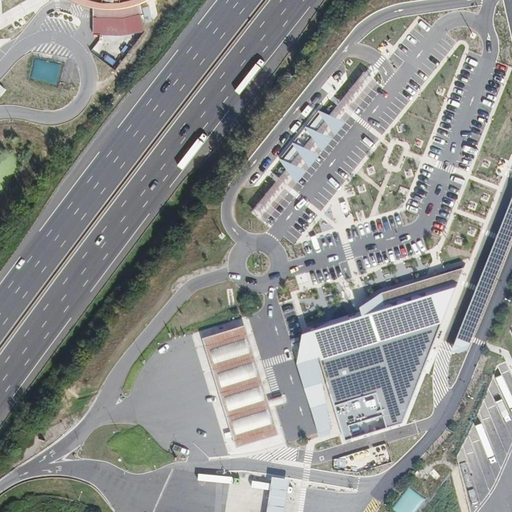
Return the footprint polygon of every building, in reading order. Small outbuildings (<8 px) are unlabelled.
[(93,3),(94,32),(103,33),(109,33),(128,31),(146,29),(139,1),(125,4),(113,5),(93,3)] [(152,6),(144,9),(149,24),(156,21),(152,6)] [(59,82),(62,62),(36,58),(33,79),(59,82)] [(335,134),(346,121),(319,110),(335,134)] [(323,151),(333,138),(306,127),(323,151)] [(310,167),(320,154),(293,143),(310,167)] [(297,182),(307,170),(280,158),(297,182)] [(511,200),(451,351),(458,355),(468,350),(471,342),(511,237),(511,200)] [(404,422),(456,286),(464,267),(382,292),(360,307),(363,315),(369,331),(317,347),(345,441),(404,422)] [(303,333),(297,363),(317,433),(330,428),(319,355),(317,347),(369,331),(363,315),(312,330),(303,333)] [(265,378),(248,323),(205,336),(222,391),(239,447),(282,434),(265,378)] [(286,511),(291,479),(274,476),(268,511),(286,511)] [(415,511),(425,500),(408,488),(392,510),(394,511),(415,511)]
